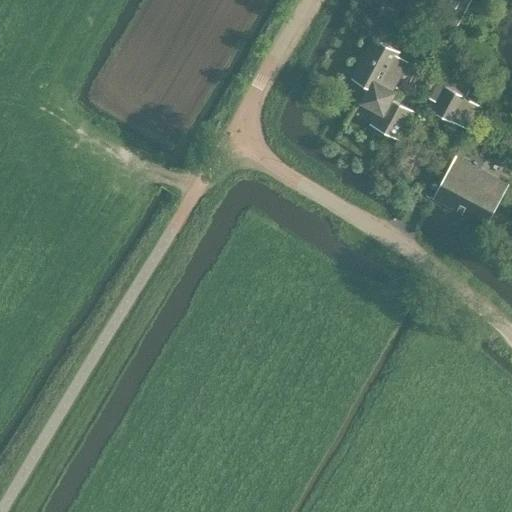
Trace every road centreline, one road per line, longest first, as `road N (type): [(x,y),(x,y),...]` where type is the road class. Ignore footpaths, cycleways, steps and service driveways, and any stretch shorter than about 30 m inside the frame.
road 1 (unclassified): [(511,338),(430,266),(249,146),(251,96),(307,0)]
road 2 (unknown): [(0,500),(183,196),(203,183)]
